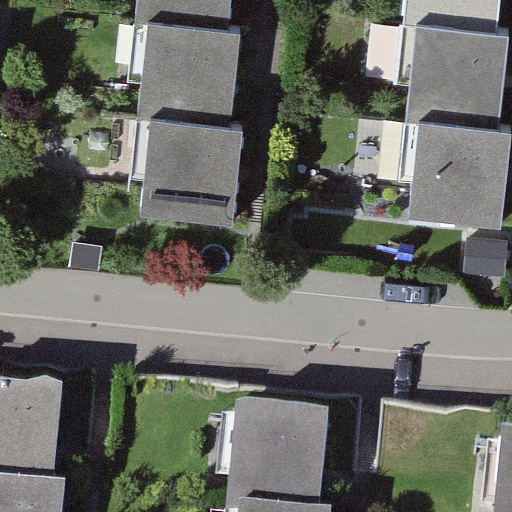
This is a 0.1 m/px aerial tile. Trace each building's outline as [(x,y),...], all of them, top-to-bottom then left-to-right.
[(224,0),(121,0),(121,14),(136,15),(129,112),(142,113),(134,217),(238,224),(245,126),(231,125),(239,17),(223,16),(224,0)] [(486,0),(384,0),(383,25),(398,26),(391,123),(404,124),(396,228),(500,236),(507,137),(492,136),(501,28),(485,27),(486,0)] [(508,242),(465,238),(462,274),(505,277),(508,242)] [(57,398),(0,391),(0,511),(60,511),(63,486),(47,484),(57,398)] [(322,424),(221,414),(212,506),(227,508),(226,511),(328,511),(314,511),(322,424)] [(511,511),(511,447),(484,445),(478,511),(511,511)]
